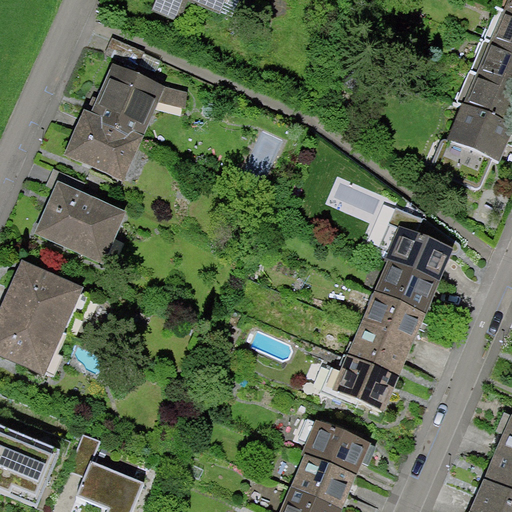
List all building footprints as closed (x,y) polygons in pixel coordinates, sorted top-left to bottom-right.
[(157,0),(153,11),(179,22),(188,0),(232,17),(239,0),(157,0)] [(490,32),(497,35),(492,46),(511,54),(511,17),(506,15),(499,12),(490,32)] [(114,41),(108,56),(135,68),(142,53),(114,41)] [(487,58),(480,55),(472,75),(511,92),(511,54),(492,46),(487,58)] [(137,143),(159,93),(115,73),(99,109),(97,114),(89,113),(86,120),(137,143)] [(511,92),(472,75),(463,95),(470,98),(465,110),(509,129),(511,121),(511,92)] [(445,156),(469,166),(475,153),(497,163),(502,152),(507,141),(504,140),(509,129),(465,110),(445,156)] [(137,143),(86,120),(75,145),(70,156),(121,179),(137,143)] [(94,258),(104,237),(110,238),(111,237),(120,218),(77,198),(83,185),(56,172),(49,188),(59,192),(46,222),(40,234),(94,258)] [(392,253),(387,264),(390,265),(436,285),(444,267),(450,252),(456,243),(424,219),(423,219),(422,220),(396,209),(379,248),(392,253)] [(436,285),(390,265),(382,285),(388,287),(382,299),(423,316),(426,308),(436,285)] [(77,293),(24,270),(11,300),(7,309),(66,336),(76,314),(69,311),(77,293)] [(423,316),(382,299),(377,311),(372,309),(363,328),(409,348),(413,339),(423,316)] [(50,354),(57,357),(66,336),(7,309),(0,324),(0,353),(41,372),(50,354)] [(355,363),(395,380),(399,372),(409,348),(363,328),(355,348),(360,351),(355,363)] [(395,380),(355,363),(343,357),(337,371),(331,369),(329,372),(327,371),(322,383),(324,384),(320,394),(356,409),(358,403),(381,413),(386,402),(395,380)] [(498,432),(507,436),(500,453),(511,457),(511,418),(505,416),(500,427),(498,432)] [(0,496),(37,511),(40,511),(66,452),(0,423),(0,496)] [(319,425),(304,458),(307,459),(353,479),(359,466),(360,462),(368,466),(375,449),(319,425)] [(68,472),(84,479),(76,498),(108,511),(107,511),(132,511),(144,485),(91,464),(100,443),(83,435),(68,472)] [(511,457),(500,453),(491,474),(486,484),(511,495),(511,457)] [(353,479),(307,459),(298,479),(304,482),(299,493),(339,511),(340,511),(345,500),(353,479)] [(511,511),(511,495),(486,484),(477,507),(474,511),(511,511)] [(284,511),(338,511),(339,511),(299,493),(294,505),(288,503),(284,511)]
